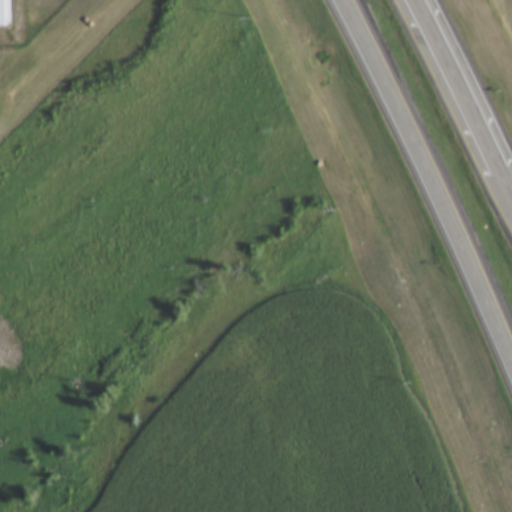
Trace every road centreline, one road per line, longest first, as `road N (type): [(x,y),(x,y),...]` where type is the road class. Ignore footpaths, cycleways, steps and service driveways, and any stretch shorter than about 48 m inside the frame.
road 1 (trunk): [(343,0),(511,356)]
road 2 (trunk): [(495,165),(413,0)]
